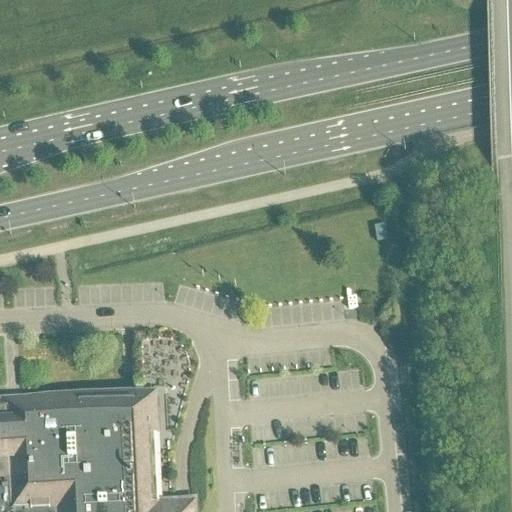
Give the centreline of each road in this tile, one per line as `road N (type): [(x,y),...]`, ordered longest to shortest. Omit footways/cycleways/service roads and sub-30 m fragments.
road 1 (primary): [(511,40),(0,154)]
road 2 (primary): [(0,220),(511,107)]
